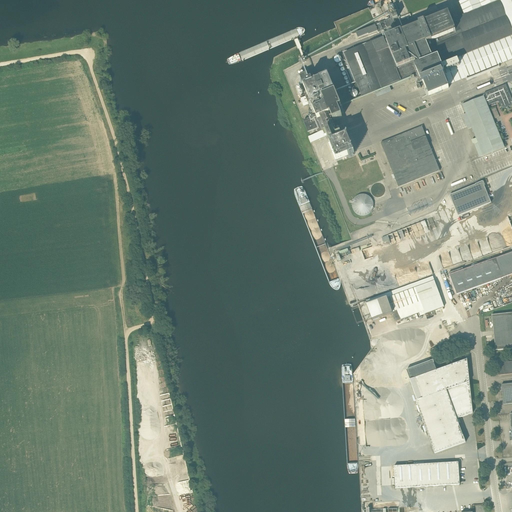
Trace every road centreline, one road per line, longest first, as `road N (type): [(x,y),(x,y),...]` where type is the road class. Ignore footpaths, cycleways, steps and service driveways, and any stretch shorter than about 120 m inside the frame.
road 1 (track): [(136,511),(125,336),(153,313),(114,135),(84,50),(0,64)]
road 2 (unknown): [(420,496),(382,494),(382,457),(511,458)]
road 3 (unclassified): [(498,511),(477,356),(465,330)]
